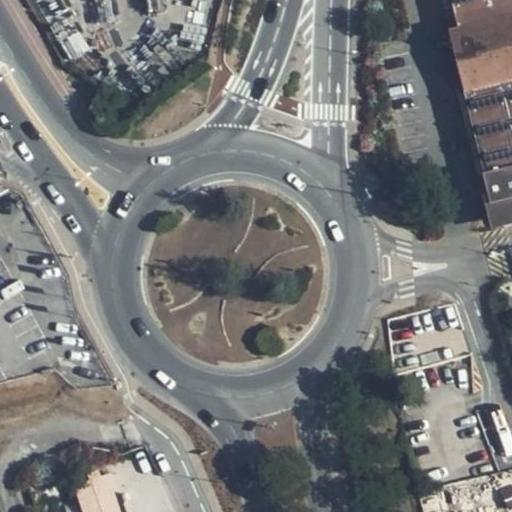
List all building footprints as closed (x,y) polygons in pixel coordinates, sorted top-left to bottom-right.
[(438,0),(447,33),(455,32),(447,0),(438,0)] [(466,73),(458,76),(461,87),(484,178),(480,180),(491,223),(496,221),(511,217),(511,11),(509,0),(447,0),(455,32),(466,73)] [(447,33),(458,76),(466,73),(455,32),(447,33)] [(475,178),(480,180),(484,178),(461,87),(452,89),(473,176),(475,178)] [(511,217),(496,221),(498,228),(511,225),(511,217)] [(93,485),(78,490),(85,511),(128,511),(115,471),(91,479),(93,485)] [(444,511),(439,495),(421,500),(424,511),(444,511)]
